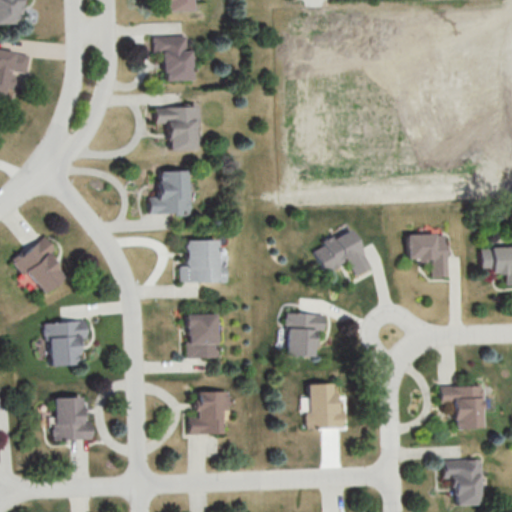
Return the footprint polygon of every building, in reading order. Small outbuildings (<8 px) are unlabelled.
[(0,0),(0,23),(27,23),(27,0),(0,0)] [(150,0),(151,10),(193,10),(193,0),(150,0)] [(155,36),(155,79),(191,79),(191,36),(155,36)] [(0,96),(10,98),(15,72),(25,74),(28,54),(0,49),(0,96)] [(197,149),(197,106),(154,107),(154,129),(168,129),(168,150),(197,149)] [(188,170),(158,170),(158,196),(148,196),(148,213),(188,213),(188,170)] [(313,246),(323,270),(347,260),(354,275),(370,268),(353,228),(313,246)] [(429,276),(447,275),(445,231),(405,233),(406,259),(428,258),(429,276)] [(14,258),(41,294),(68,274),(42,238),(14,258)] [(186,239),(186,264),(178,264),(178,281),(227,281),(226,247),(218,247),(218,238),(186,239)] [(511,245),(480,246),(480,271),(504,271),(504,284),(511,284),(511,245)] [(217,313),(186,313),(186,357),(217,357),(217,313)] [(285,354),(319,354),(319,313),(285,313),(285,354)] [(46,365),(84,364),(82,320),(45,322),(46,365)] [(340,427),(339,383),(306,384),(307,428),(340,427)] [(482,427),(482,385),(439,385),(438,403),(454,403),(454,426),(482,427)] [(225,433),(225,391),(191,391),(191,433),(225,433)] [(54,440),(92,439),(91,422),(83,422),(82,396),(52,397),(54,440)] [(481,504),(480,459),(441,459),(441,479),(453,479),(453,505),(481,504)]
